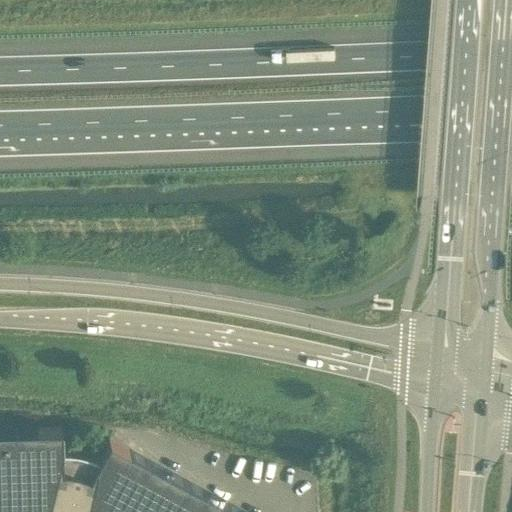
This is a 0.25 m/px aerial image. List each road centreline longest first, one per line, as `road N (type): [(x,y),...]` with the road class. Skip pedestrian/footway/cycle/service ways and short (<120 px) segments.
road 1 (motorway): [(511,52),(0,68)]
road 2 (unclassified): [(435,350),(159,298),(0,283)]
road 3 (unclassified): [(0,321),(239,348),(432,390)]
road 4 (motorway): [(0,124),(403,112)]
road 5 (secondary): [(485,362),(511,9)]
road 6 (secondary): [(462,0),(435,350)]
road 7 (secondary): [(432,390),(426,511)]
